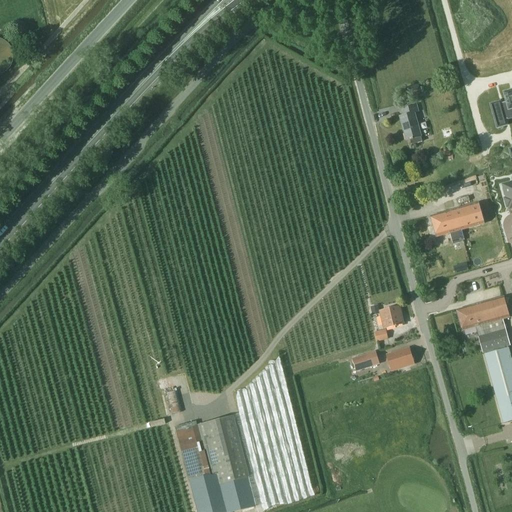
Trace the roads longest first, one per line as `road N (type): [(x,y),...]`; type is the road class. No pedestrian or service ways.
road 1 (unclassified): [(473,511),(337,0)]
road 2 (unclassified): [(0,296),(241,32),(282,0)]
road 3 (primary): [(0,238),(191,33)]
road 4 (tertiary): [(0,140),(129,0)]
